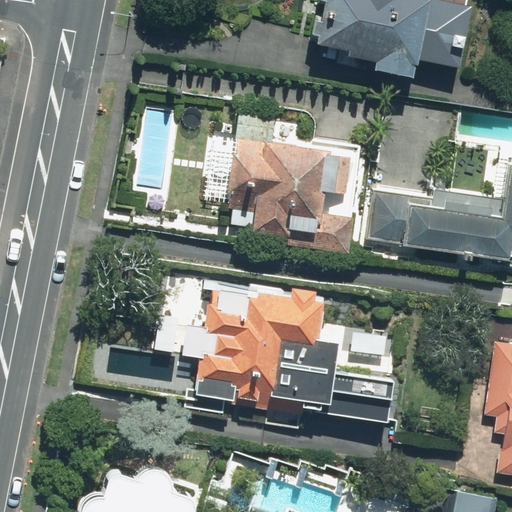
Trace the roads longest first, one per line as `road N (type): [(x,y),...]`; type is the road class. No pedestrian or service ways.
road 1 (unknown): [(30,225),(511,291)]
road 2 (secondary): [(0,378),(73,6)]
road 3 (unknown): [(62,63),(273,94),(426,134)]
